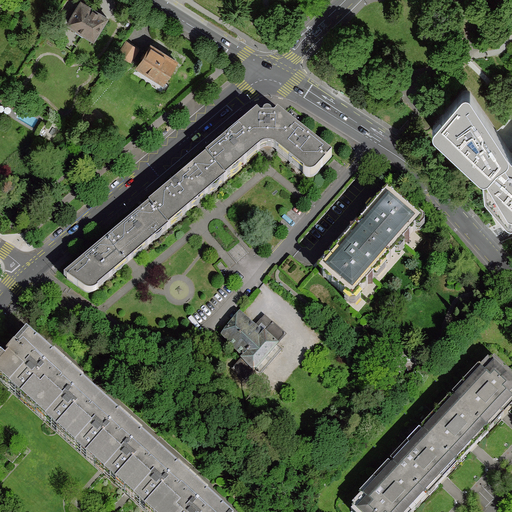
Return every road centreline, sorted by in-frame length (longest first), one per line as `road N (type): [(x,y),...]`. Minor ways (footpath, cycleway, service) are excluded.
road 1 (tertiary): [(271,70),(30,272)]
road 2 (residential): [(377,137),(200,335)]
road 3 (tertiary): [(377,137),(415,167),(511,277)]
road 4 (tertiary): [(152,0),(271,70)]
road 5 (tertiary): [(271,70),(377,137)]
